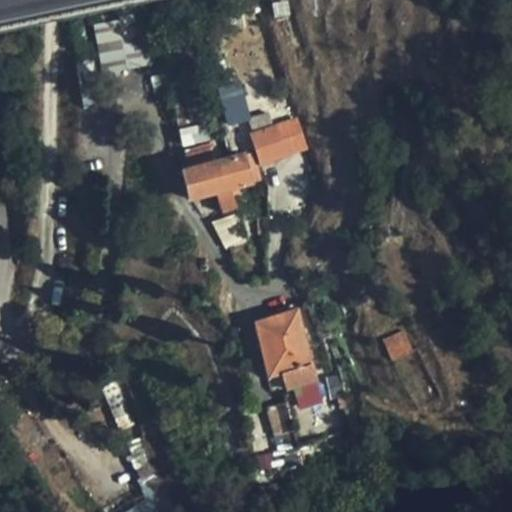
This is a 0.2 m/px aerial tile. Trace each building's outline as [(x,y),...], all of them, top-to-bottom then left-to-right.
[(234,25),(228,0),(209,0),(217,29),(234,25)] [(123,64),(112,16),(84,22),(91,53),(69,58),(76,88),(97,83),(95,71),(123,64)] [(175,73),(151,78),(155,95),(179,90),(175,73)] [(250,183),(239,144),(232,146),(234,151),(227,153),(223,139),(208,144),(209,147),(183,154),(187,168),(180,170),(189,200),(250,183)] [(315,381),(296,309),(253,324),(266,378),(281,373),(285,389),(315,381)] [(291,431),(285,404),(266,409),(273,437),(291,431)] [(162,511),(150,494),(124,511),(162,511)]
